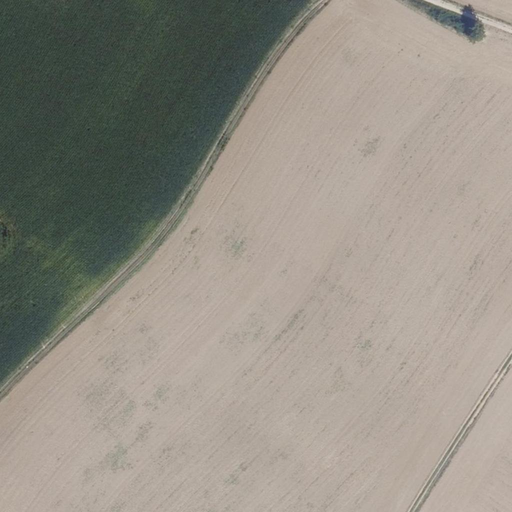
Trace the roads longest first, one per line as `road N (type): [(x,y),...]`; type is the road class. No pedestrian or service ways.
road 1 (track): [(0,395),(187,201),(245,98),(324,0)]
road 2 (track): [(511,364),(421,511)]
